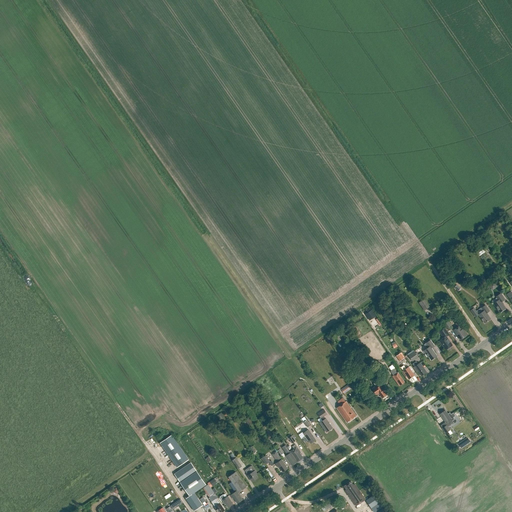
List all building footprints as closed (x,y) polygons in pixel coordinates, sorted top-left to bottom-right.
[(496,296),(498,300),(493,303),(499,312),(506,308),(501,302),(505,299),(500,293),(496,296)] [(419,302),(424,310),(429,307),(424,299),(419,302)] [(481,307),(483,311),(478,314),(484,323),(490,318),(486,313),(489,310),(485,305),(481,307)] [(376,316),(372,310),(365,314),(369,321),(376,316)] [(376,318),(370,322),(374,328),(380,325),(376,318)] [(444,323),(449,330),(452,327),(448,321),(444,323)] [(453,330),(460,339),(467,335),(460,325),(453,330)] [(439,340),(446,350),(452,345),(446,336),(439,340)] [(430,340),(426,343),(426,344),(424,345),(427,349),(423,351),(427,357),(428,356),(431,360),(437,356),(431,348),(434,346),(430,340)] [(414,351),(408,355),(412,360),(417,356),(414,351)] [(401,353),(396,356),(400,361),(404,358),(401,353)] [(426,372),(420,362),(418,364),(416,361),(412,363),(414,366),(413,367),(416,372),(418,371),(421,376),(426,372)] [(387,371),(382,364),(376,368),(381,375),(387,371)] [(401,371),(408,380),(414,375),(408,367),(405,369),(403,367),(400,369),(402,371),(401,371)] [(398,372),(397,373),(394,369),(391,371),(393,375),(395,378),(394,378),(399,386),(404,382),(398,372)] [(370,373),(375,381),(379,378),(374,371),(370,373)] [(385,396),(386,395),(386,394),(380,386),(377,381),(374,383),(376,386),(373,389),(374,391),(375,392),(377,394),(379,393),(382,398),(383,397),(384,397),(385,396)] [(341,389),(344,393),(351,388),(348,384),(341,389)] [(336,408),(347,423),(356,416),(346,401),(336,408)] [(326,418),(325,419),(323,417),(327,414),(324,410),(318,414),(323,421),(320,423),(326,432),(332,428),(326,418)] [(445,410),(440,414),(446,423),(447,422),(449,426),(453,423),(452,421),(455,419),(453,417),(455,416),(453,413),(451,414),(450,413),(448,414),(445,410)] [(442,428),(446,433),(450,429),(447,424),(442,428)] [(308,430),(303,433),(305,436),(303,438),(306,442),(308,440),(310,443),(315,440),(308,430)] [(172,435),(160,443),(177,467),(189,460),(172,435)] [(281,448),(280,448),(277,444),(275,446),(281,455),(284,453),(281,448)] [(285,445),(282,447),(287,455),(285,456),(291,465),(292,464),(293,465),(297,462),(285,445)] [(290,452),(297,462),(303,458),(300,453),(301,453),(295,445),(292,447),(294,449),(290,452)] [(272,454),(278,462),(276,464),(279,468),(280,467),(283,472),(288,469),(282,459),(276,451),(272,454)] [(262,458),(266,464),(271,461),(266,455),(262,458)] [(236,459),(232,461),(238,470),(242,468),(236,459)] [(186,498),(194,511),(203,505),(194,493),(206,485),(191,463),(174,474),(190,496),(186,498)] [(248,475),(252,482),(258,478),(256,475),(257,474),(251,465),(245,470),(248,475)] [(234,498),(237,503),(241,501),(240,499),(242,498),(238,493),(239,492),(246,487),(236,472),(228,477),(238,490),(231,495),(233,499),(234,498)] [(344,486),(346,490),(345,490),(356,506),(365,499),(355,484),(353,485),(351,481),(344,486)] [(215,493),(209,497),(212,501),(211,502),(215,508),(216,510),(217,510),(218,511),(220,511),(221,511),(222,511),(225,510),(220,503),(216,498),(218,498),(215,493)] [(376,494),(366,500),(371,508),(381,501),(376,494)] [(222,500),(225,504),(228,508),(233,504),(228,496),(225,498),(223,495),(220,497),(222,500)]
